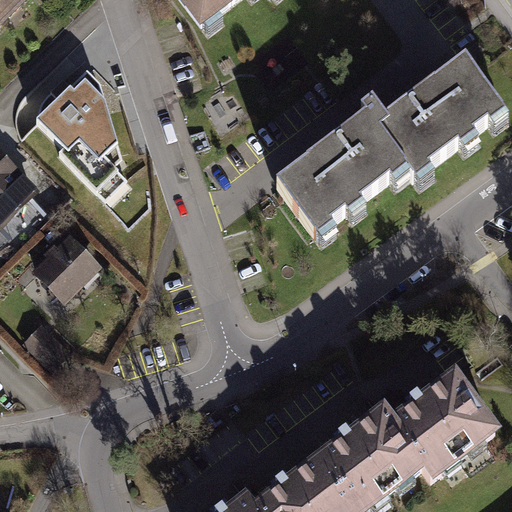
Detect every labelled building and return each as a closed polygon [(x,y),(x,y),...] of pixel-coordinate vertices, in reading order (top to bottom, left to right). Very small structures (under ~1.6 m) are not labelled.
[(0,0),(0,30),(30,0),(0,0)] [(172,0),(200,35),(248,0),(267,0),(268,1),(270,0),(172,0)] [(307,168),(276,191),(314,242),(316,240),(315,240),(329,229),(329,230),(346,218),(345,217),(359,207),(359,208),(391,184),(390,183),(403,174),(412,185),(414,184),(414,183),(427,173),(427,174),(459,150),(458,149),(471,140),(472,140),(488,128),(488,127),(501,117),(502,118),(504,116),(466,66),(435,89),(434,88),(385,126),(372,109),(360,117),(365,123),(306,167),(307,168)] [(87,78),(37,128),(64,155),(59,160),(105,207),(128,185),(113,172),(122,163),(100,90),(87,78)] [(0,229),(2,232),(42,195),(0,152),(0,229)] [(49,261),(33,277),(66,309),(105,271),(71,238),(60,249),(56,246),(44,256),(49,261)] [(24,347),(32,354),(43,342),(65,363),(70,357),(41,330),(24,347)] [(43,342),(32,354),(54,374),(65,363),(43,342)] [(385,511),(426,482),(435,493),(506,440),(459,378),(395,426),(386,415),(349,442),(347,440),(339,445),(341,448),(285,490),(284,487),(276,493),(278,495),(255,511),(253,511),(246,501),(230,511),(385,511)]
